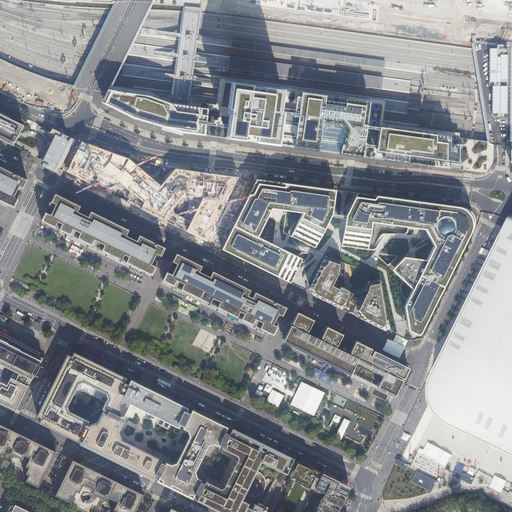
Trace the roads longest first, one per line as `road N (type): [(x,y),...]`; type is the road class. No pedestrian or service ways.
road 1 (secondary): [(46,175),(421,361)]
road 2 (primary): [(451,185),(161,150),(74,117)]
road 3 (tertiary): [(368,479),(67,332)]
road 4 (motorway): [(264,348),(0,215)]
road 5 (motorway): [(247,374),(511,503)]
road 6 (motorway): [(511,253),(434,336),(399,358),(340,364),(264,348)]
road 7 (motorway): [(511,469),(264,348)]
road 8 (motorway): [(0,256),(247,374)]
road 9 (residential): [(499,184),(497,0)]
road 10 (tertiary): [(421,361),(495,208)]
road 11 (motorway): [(247,374),(304,436),(327,511)]
road 12 (residential): [(161,492),(23,423)]
road 13 (residential): [(74,117),(132,0)]
road 14 (secondary): [(421,361),(368,479)]
